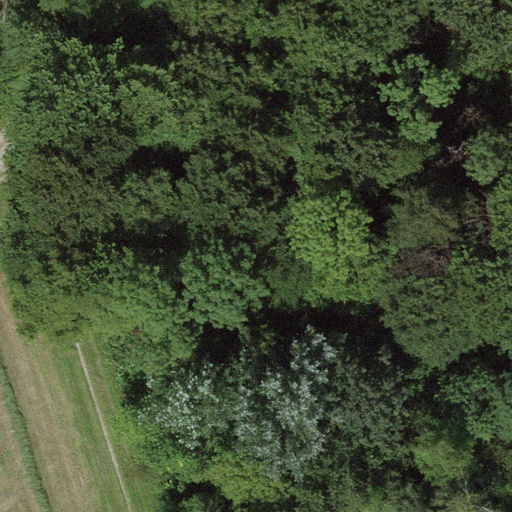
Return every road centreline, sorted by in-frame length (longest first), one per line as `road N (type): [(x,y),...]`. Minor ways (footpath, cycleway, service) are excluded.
road 1 (track): [(153,511),(26,136)]
road 2 (track): [(0,160),(123,21),(162,0)]
